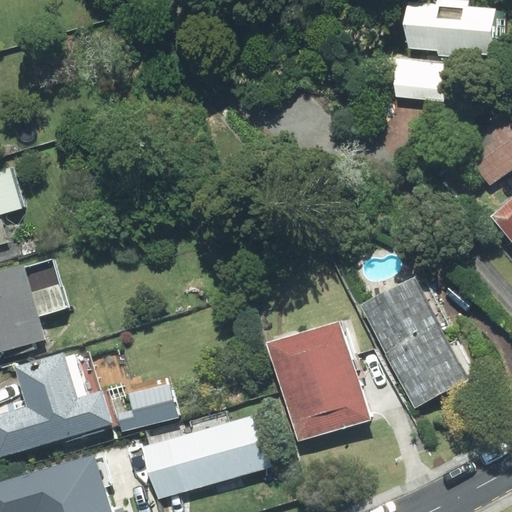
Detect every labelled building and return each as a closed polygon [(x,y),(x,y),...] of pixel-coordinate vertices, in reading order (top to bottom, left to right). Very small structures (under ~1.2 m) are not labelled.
[(511,3),(473,0),(433,0),(429,47),(511,54),(511,3)] [(470,63),(411,58),(408,97),(466,102),(470,63)] [(511,116),(472,148),(502,185),(511,177),(511,116)] [(0,238),(3,248),(19,244),(11,215),(34,208),(22,166),(0,172),(0,238)] [(37,266),(0,274),(0,355),(55,340),(49,316),(79,308),(72,283),(44,291),(37,266)] [(373,304),(421,407),(483,378),(436,275),(373,304)] [(358,320),(284,341),(312,438),(386,417),(358,320)] [(88,348),(30,365),(40,403),(0,413),(0,442),(5,460),(128,427),(118,389),(101,394),(88,348)] [(272,413),(151,446),(166,499),(286,466),(272,413)] [(121,511),(107,458),(34,480),(44,511),(121,511)]
